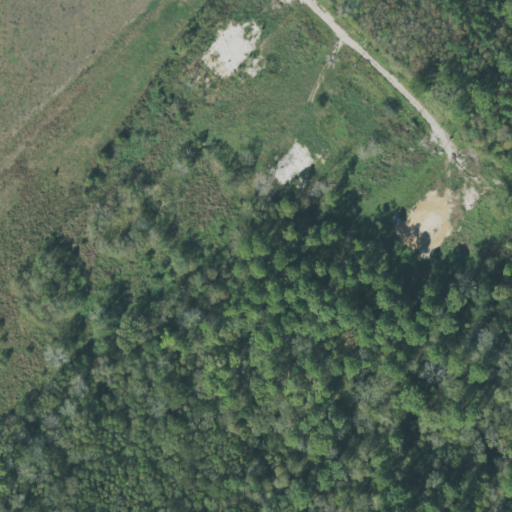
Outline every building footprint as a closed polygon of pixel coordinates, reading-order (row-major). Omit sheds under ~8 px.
[(235,0),(221,15),(231,25),(252,3),(248,0),(235,0)] [(270,63),(229,25),(181,77),(206,101),(236,69),(252,83),(270,63)] [(379,113),(345,80),(324,102),(358,135),(379,113)] [(318,160),(296,139),(263,174),(274,183),(266,191),(278,202),(318,160)] [(190,178),(177,163),(145,191),(157,206),(190,178)] [(455,208),(432,188),(392,232),(424,262),(455,229),(445,219),(455,208)]
